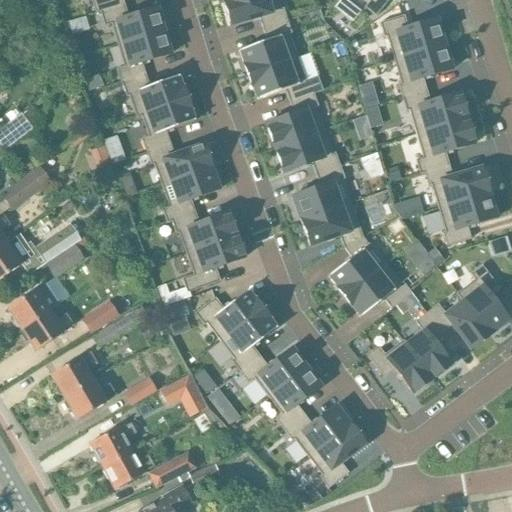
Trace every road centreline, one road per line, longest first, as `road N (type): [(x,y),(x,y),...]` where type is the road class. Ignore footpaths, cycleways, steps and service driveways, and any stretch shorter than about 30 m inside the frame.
road 1 (residential): [(404,453),(370,422),(292,315),(181,0)]
road 2 (residential): [(404,453),(511,373)]
